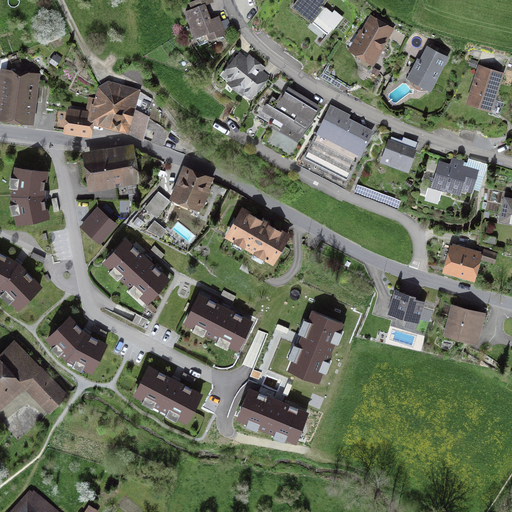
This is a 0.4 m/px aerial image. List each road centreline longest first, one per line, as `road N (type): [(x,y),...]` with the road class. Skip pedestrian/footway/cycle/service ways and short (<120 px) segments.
road 1 (unclassified): [(511,303),(372,259),(175,157)]
road 2 (residential): [(52,137),(92,315),(214,379),(229,384),(245,372)]
road 3 (residential): [(228,0),(268,55),(316,87),(390,122),(511,162)]
road 4 (residential): [(58,0),(88,58),(151,92),(165,109),(175,157)]
road 5 (unclassified): [(175,157),(131,142),(52,137)]
